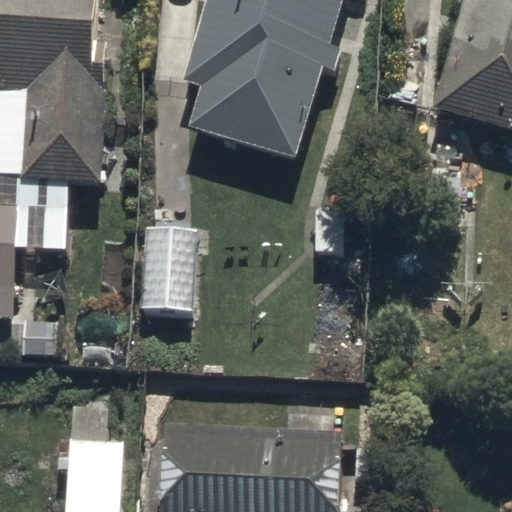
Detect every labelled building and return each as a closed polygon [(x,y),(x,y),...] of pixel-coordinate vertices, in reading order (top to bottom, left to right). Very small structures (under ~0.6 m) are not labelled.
[(0,0),(0,327),(15,328),(18,259),(66,261),(71,195),(102,197),(110,76),(94,75),(99,0),(0,0)] [(349,0),(213,0),(187,90),(204,94),(191,137),(300,169),(349,0)] [(511,0),(473,0),(439,113),(511,135),(511,0)] [(200,242),(146,240),(143,320),(197,322),(199,284),(204,284),(205,261),(199,261),(200,242)] [(343,511),(347,431),(152,431),(148,511),(343,511)] [(70,453),(67,511),(121,511),(123,454),(70,453)]
